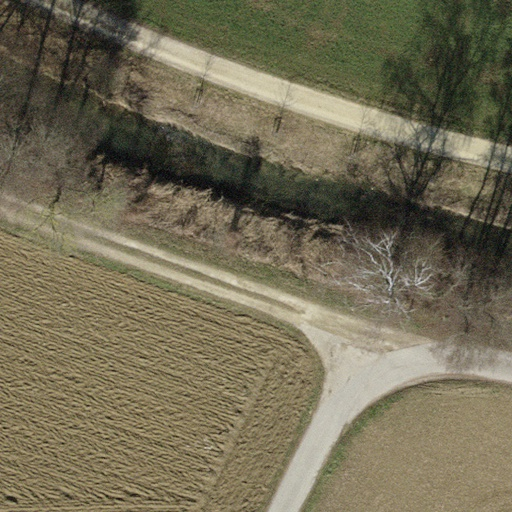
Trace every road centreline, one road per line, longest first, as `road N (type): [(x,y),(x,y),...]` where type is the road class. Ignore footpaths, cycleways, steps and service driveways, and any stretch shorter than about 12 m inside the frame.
road 1 (track): [(511,151),(322,101),(82,0)]
road 2 (track): [(376,320),(0,175)]
